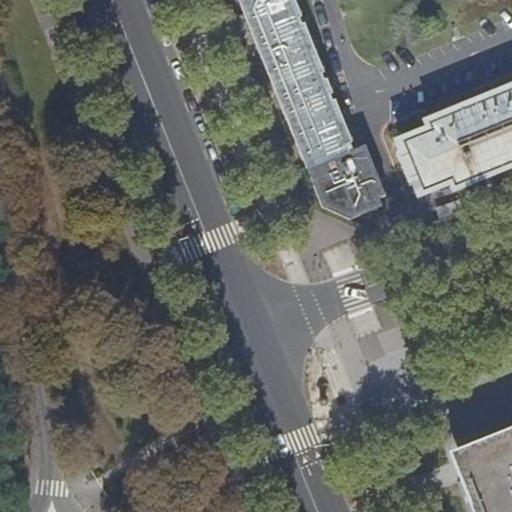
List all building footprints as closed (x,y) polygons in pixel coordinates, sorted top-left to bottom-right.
[(357,170),(361,166),(360,163),(354,166),(288,0),(241,0),(322,208),(351,221),(371,213),(357,170)] [(511,86),(427,121),(430,129),(401,141),(422,193),(450,181),(453,189),(511,165),(511,86)] [(366,161),(360,163),(361,166),(357,170),(371,213),(384,208),(366,161)] [(511,429),(452,453),(464,482),(471,479),(473,483),(511,466),(511,429)] [(511,511),(511,466),(473,483),(471,479),(464,482),(457,485),(468,511),(511,511)]
